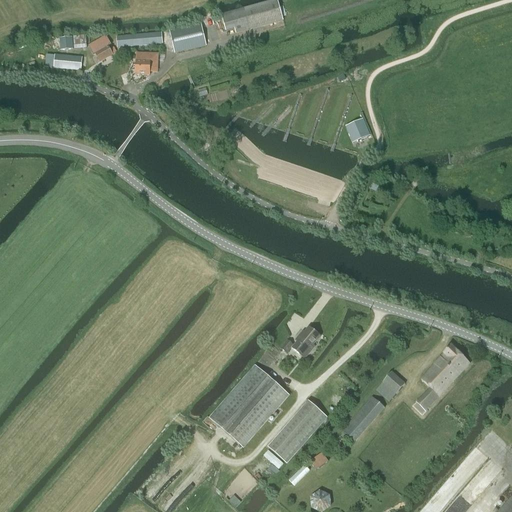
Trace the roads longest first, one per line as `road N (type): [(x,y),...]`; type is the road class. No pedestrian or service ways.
road 1 (unclassified): [(511,279),(266,205),(204,166),(127,99),(86,83),(0,74)]
road 2 (tertiary): [(511,355),(251,258),(94,156),(55,143),(0,141)]
road 3 (track): [(379,241),(423,176),(511,157)]
road 4 (track): [(0,277),(94,156)]
